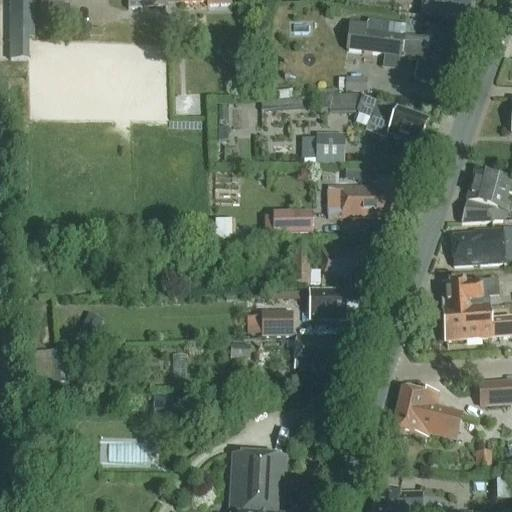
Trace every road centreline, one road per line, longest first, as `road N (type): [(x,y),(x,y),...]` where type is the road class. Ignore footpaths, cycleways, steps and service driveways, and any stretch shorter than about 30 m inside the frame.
road 1 (tertiary): [(370,373),(501,0)]
road 2 (residential): [(511,366),(370,373)]
road 3 (tertiary): [(343,511),(370,373)]
